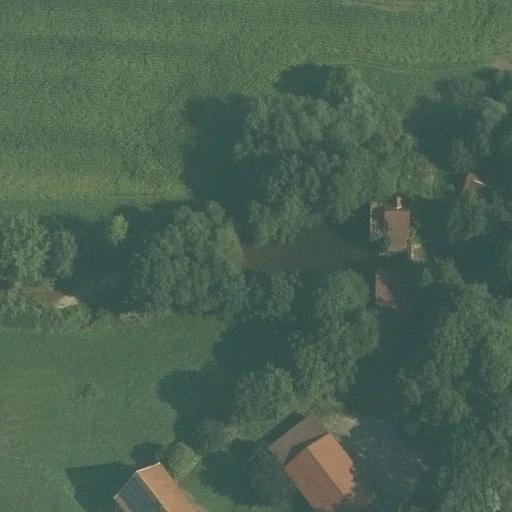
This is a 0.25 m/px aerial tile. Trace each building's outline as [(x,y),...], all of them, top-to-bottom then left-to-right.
[(502,190),(471,177),(461,200),(492,213),(502,190)] [(408,243),(409,213),(369,212),(369,227),(369,242),(378,243),(378,252),(406,253),(406,243),(408,243)] [(410,279),(381,278),(377,293),(378,324),(408,325),(410,279)] [(328,441),(284,475),(313,511),(368,511),(377,505),(328,441)] [(115,511),(185,511),(158,477),(115,511)] [(457,511),(452,505),(443,499),(432,497),(421,498),(411,503),(403,511),(402,511),(457,511)]
